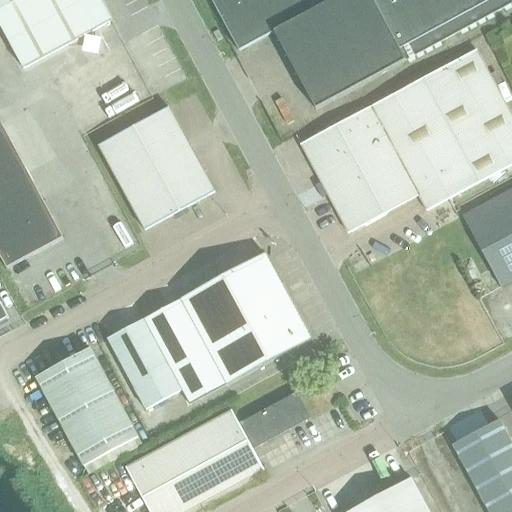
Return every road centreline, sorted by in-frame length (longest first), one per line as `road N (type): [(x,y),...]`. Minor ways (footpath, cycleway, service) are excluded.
road 1 (unclassified): [(0,356),(283,211)]
road 2 (unclassified): [(403,430),(283,211)]
road 3 (unclassified): [(283,211),(171,0)]
road 4 (unclassified): [(253,511),(403,430)]
road 5 (unclassified): [(403,430),(511,370)]
